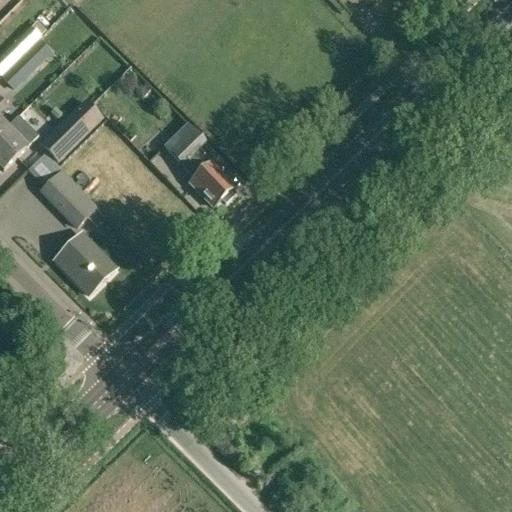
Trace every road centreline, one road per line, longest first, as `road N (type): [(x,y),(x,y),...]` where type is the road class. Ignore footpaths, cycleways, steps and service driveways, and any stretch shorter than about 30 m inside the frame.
road 1 (secondary): [(124,382),(511,5)]
road 2 (unclassified): [(253,511),(124,382)]
road 3 (tertiary): [(124,382),(0,254)]
road 4 (secondary): [(0,503),(124,382)]
